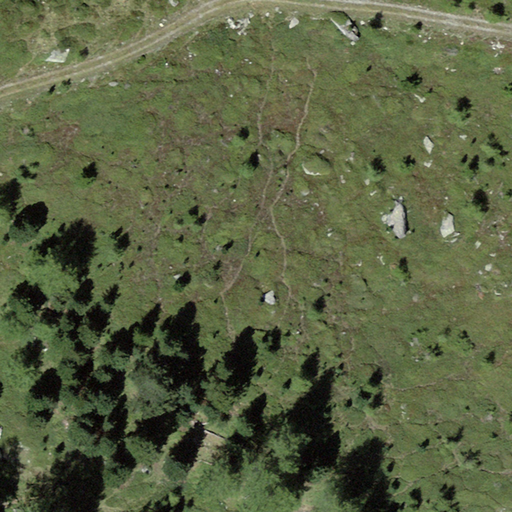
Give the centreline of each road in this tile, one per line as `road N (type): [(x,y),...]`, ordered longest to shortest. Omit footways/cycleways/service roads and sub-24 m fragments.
road 1 (track): [(0,92),(112,59),(236,0)]
road 2 (track): [(315,0),(511,17)]
